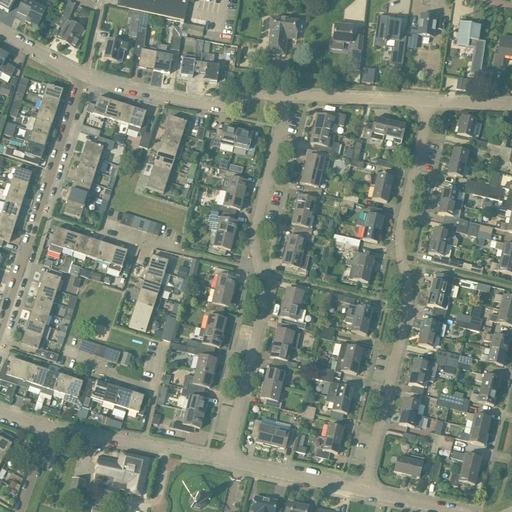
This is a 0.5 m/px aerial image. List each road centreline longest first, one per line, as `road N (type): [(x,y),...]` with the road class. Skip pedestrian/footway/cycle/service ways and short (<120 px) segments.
road 1 (residential): [(364,490),(407,306),(399,232),(430,102)]
road 2 (residential): [(0,322),(82,76)]
road 3 (residential): [(287,95),(216,106),(82,76)]
road 4 (residential): [(227,459),(263,305),(258,271)]
road 5 (residential): [(258,271),(253,235),(287,95)]
road 6 (residential): [(258,271),(106,228)]
road 7 (residential): [(430,102),(287,95)]
road 8 (residential): [(364,490),(227,459)]
